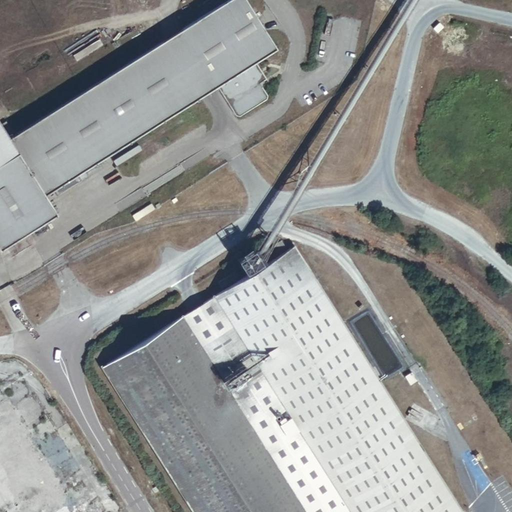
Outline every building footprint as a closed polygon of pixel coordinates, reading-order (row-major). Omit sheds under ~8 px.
[(0,163),(0,249),(0,250),(58,214),(46,195),(206,94),(217,87),(235,116),(239,117),(267,100),(268,95),(262,87),(264,81),(267,79),(256,62),(277,49),(246,0),(226,0),(170,36),(10,137),(19,152),(0,163)] [(132,215),(136,221),(155,209),(151,204),(132,215)] [(198,307),(106,364),(199,511),(456,511),(290,248),(198,307)] [(236,271),(218,282),(221,288),(239,276),(236,271)] [(77,492),(86,486),(82,480),(73,486),(77,492)] [(87,511),(94,511),(103,507),(100,502),(87,510),(87,511)]
